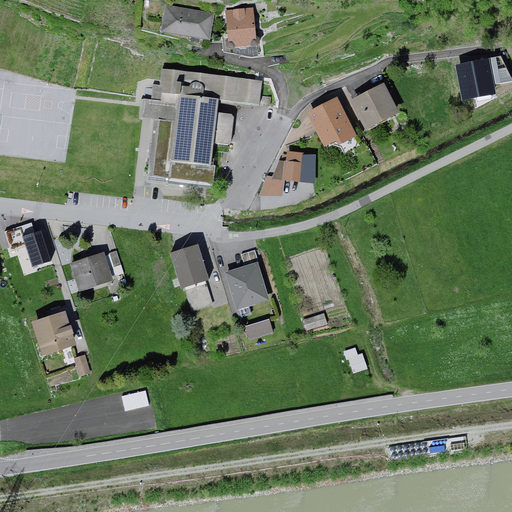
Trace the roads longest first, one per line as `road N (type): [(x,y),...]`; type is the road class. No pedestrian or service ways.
road 1 (residential): [(511,127),(363,202),(281,229),(226,234),(0,209)]
road 2 (tertiary): [(0,468),(511,389)]
road 3 (track): [(0,498),(511,425)]
road 4 (track): [(374,69),(511,40)]
